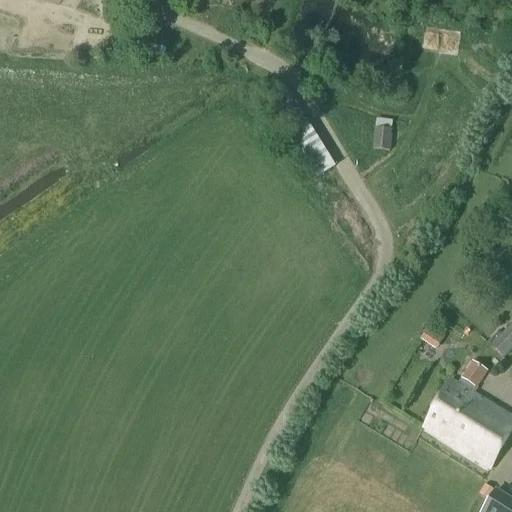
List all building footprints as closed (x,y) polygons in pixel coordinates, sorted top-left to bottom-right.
[(334,169),(283,83),(269,91),(294,132),(288,136),(315,181),(334,169)] [(389,153),(391,131),(374,129),(373,151),(389,153)] [(511,349),(511,324),(490,348),(503,359),(511,349)] [(452,382),(422,429),(490,472),(511,436),(511,418),(475,395),(488,374),(471,363),(457,385),(452,382)] [(485,486),(479,495),(487,501),(493,492),(485,486)] [(507,511),(511,504),(511,500),(496,491),(482,511),(507,511)]
